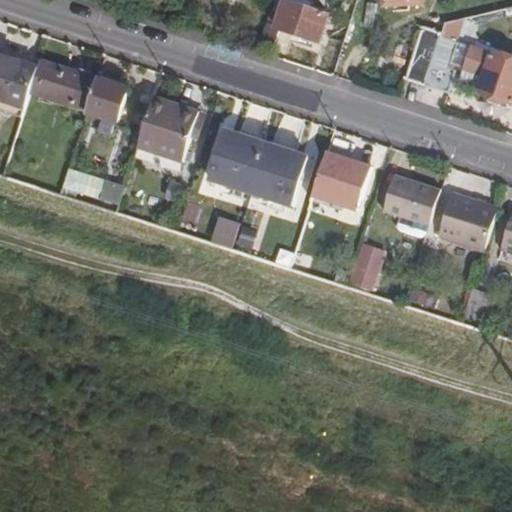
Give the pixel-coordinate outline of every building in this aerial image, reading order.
[(277,29),(319,43),(328,16),(286,2),(277,29)] [(511,58),(510,60),(510,63),(450,43),(459,21),(446,24),(444,30),(425,87),(450,95),(457,73),(451,71),(453,65),(484,76),(478,93),(511,104),(511,58)] [(424,24),(405,81),(425,87),(444,30),(424,24)] [(0,102),(26,111),(32,95),(42,63),(0,48),(0,102)] [(42,63),(32,95),(88,114),(98,82),(42,63)] [(129,93),(98,82),(88,114),(87,116),(118,126),(129,93)] [(155,99),(139,150),(175,162),(183,165),(192,138),(200,115),(155,99)] [(207,117),(200,115),(192,138),(199,140),(207,117)] [(226,129),(211,177),(296,204),(311,157),(226,129)] [(11,158),(0,154),(0,170),(6,172),(11,158)] [(327,155),(313,197),(357,212),(371,169),(327,155)] [(108,178),(70,167),(62,191),(100,203),(108,178)] [(429,228),(440,192),(395,177),(384,213),(400,218),(397,229),(399,234),(420,241),(425,239),(429,228)] [(120,209),(128,185),(108,178),(100,203),(120,209)] [(438,239),(483,253),(497,210),(452,195),(438,239)] [(511,256),(511,212),(500,252),(502,254),(511,256)] [(215,243),(236,248),(242,222),(221,217),(215,243)] [(242,228),(239,246),(254,248),(257,230),(242,228)] [(366,242),(350,283),(375,292),(390,251),(366,242)] [(471,290),(462,320),(486,328),(496,299),(471,290)]
